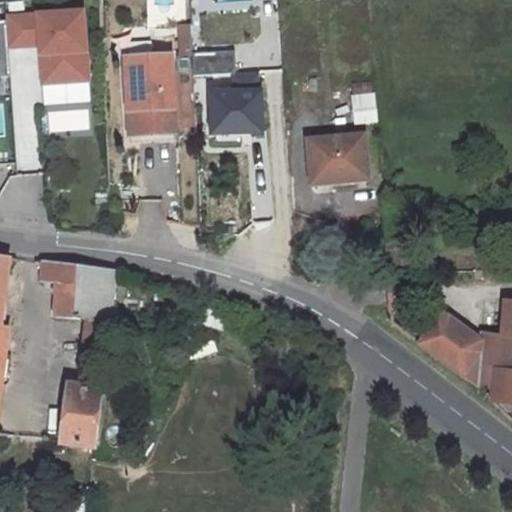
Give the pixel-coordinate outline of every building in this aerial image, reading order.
[(46,105),(97,103),(94,10),(11,12),(12,48),(44,48),(46,105)] [(0,77),(8,76),(5,23),(0,23),(0,77)] [(274,39),(244,42),(245,53),(254,53),(255,72),(277,71),(274,39)] [(195,81),(244,78),(242,48),(193,51),(195,81)] [(172,55),(126,57),(131,143),(139,143),(139,135),(176,133),(172,55)] [(261,92),(212,94),(213,129),(240,128),(240,132),(262,132),(261,92)] [(372,95),(351,97),(354,123),(373,121),(372,95)] [(91,130),(90,110),(53,112),(54,131),(91,130)] [(365,135),(307,139),(311,183),(370,180),(365,135)] [(401,252),(398,199),(380,198),(384,253),(401,252)] [(0,330),(10,258),(0,256),(0,330)] [(43,262),(41,281),(58,282),(56,317),(88,319),(109,320),(116,272),(43,262)] [(492,389),(490,400),(511,401),(511,301),(506,301),(501,342),(478,339),(447,316),(437,316),(419,343),(477,387),(492,389)] [(88,319),(82,368),(102,370),(109,320),(88,319)] [(71,378),(70,385),(100,390),(101,382),(71,378)] [(66,419),(63,442),(92,445),(100,390),(70,385),(67,410),(66,419)] [(59,408),(58,418),(66,419),(67,410),(59,408)]
